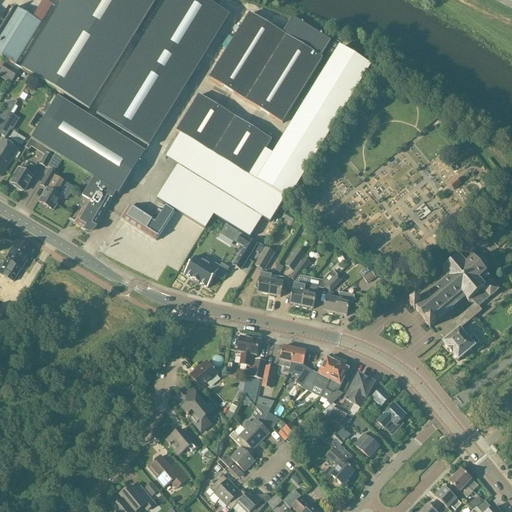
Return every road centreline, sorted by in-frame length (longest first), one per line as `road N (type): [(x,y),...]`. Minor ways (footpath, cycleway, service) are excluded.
road 1 (tertiary): [(441,413),(374,354),(145,293),(0,208)]
road 2 (residential): [(72,511),(125,462),(175,364)]
